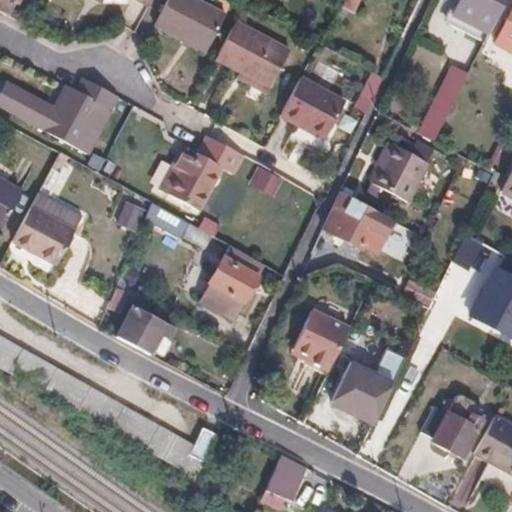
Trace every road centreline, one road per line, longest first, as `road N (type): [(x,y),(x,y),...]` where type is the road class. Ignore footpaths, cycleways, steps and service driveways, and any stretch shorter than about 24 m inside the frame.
road 1 (residential): [(225,409),(0,286)]
road 2 (residential): [(424,511),(225,409)]
road 3 (residential): [(322,211),(225,409)]
road 4 (residential): [(0,34),(51,61),(93,64),(195,125)]
